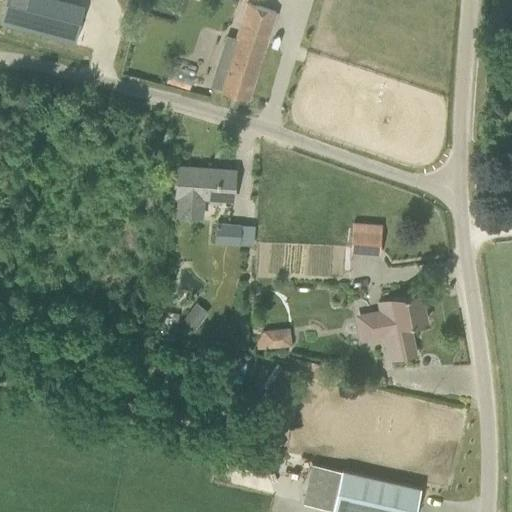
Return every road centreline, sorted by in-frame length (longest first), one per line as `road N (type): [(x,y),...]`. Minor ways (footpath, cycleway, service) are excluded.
road 1 (unclassified): [(0,64),(16,61),(195,109),(457,192)]
road 2 (unclassified): [(487,511),(484,383),(457,192)]
road 3 (unclassified): [(457,192),(471,0)]
